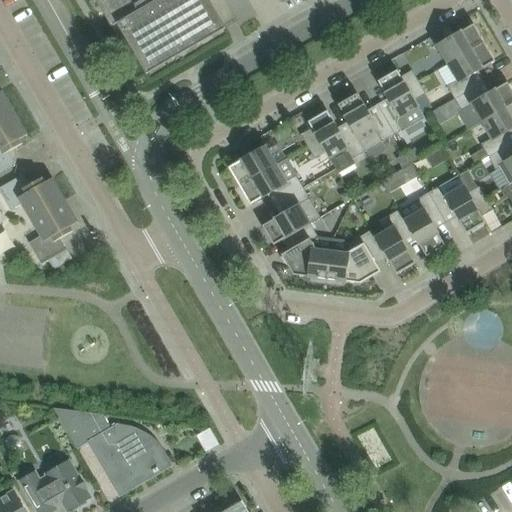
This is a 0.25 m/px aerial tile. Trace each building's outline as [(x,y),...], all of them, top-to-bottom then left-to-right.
[(95,0),(112,28),(117,24),(147,75),(226,29),(209,0),(144,0),(142,2),(140,0),(95,0)] [(448,65),(485,44),(474,25),(438,47),(448,65)] [(485,44),(448,65),(458,81),(448,87),(455,100),(478,87),(472,76),(496,62),(485,44)] [(382,112),(395,135),(401,132),(425,119),(418,107),(415,101),(401,78),(398,71),(378,82),(392,106),(382,112)] [(412,71),(401,78),(415,101),(426,94),(412,71)] [(478,87),(455,100),(461,111),(457,113),(468,131),(482,123),(511,105),(511,90),(508,83),(495,91),(489,94),(484,97),(478,87)] [(0,122),(14,114),(1,92),(0,92),(0,122)] [(371,118),(358,95),(338,106),(352,129),(365,152),(395,135),(382,112),(371,118)] [(492,139),(481,145),(484,149),(489,158),(511,145),(506,134),(511,131),(511,130),(511,105),(482,123),(492,139)] [(312,129),(326,152),(339,175),(355,165),(352,160),(365,152),(352,129),(342,136),(328,112),(309,123),(312,129)] [(0,172),(16,163),(10,152),(22,145),(20,141),(27,137),(14,114),(0,122),(0,172)] [(301,136),(314,159),(326,152),(312,129),(301,136)] [(511,145),(489,158),(497,171),(500,169),(509,185),(511,183),(511,145)] [(266,147),(229,169),(240,187),(276,166),(266,147)] [(484,149),(471,157),(476,166),(489,158),(484,149)] [(412,151),(406,154),(412,164),(422,159),(418,152),(412,151)] [(400,158),(399,163),(403,170),(412,164),(406,154),(400,158)] [(274,192),(280,202),(304,189),(297,177),(298,176),(288,159),(276,166),(240,187),(251,206),(274,192)] [(469,171),(459,177),(463,184),(473,178),(469,171)] [(42,238),(30,244),(41,264),(42,265),(67,251),(61,240),(73,232),(70,228),(78,223),(52,180),(45,184),(42,179),(30,187),(23,175),(0,188),(0,192),(11,211),(22,204),(42,238)] [(393,175),(382,182),(389,194),(400,188),(393,175)] [(442,186),(429,194),(443,217),(453,211),(457,217),(459,222),(467,235),(486,224),(482,217),(469,194),(465,187),(463,184),(459,177),(442,186)] [(479,188),(469,194),(482,217),(493,211),(480,188),(479,188)] [(310,224),(321,218),(304,189),(280,202),(287,213),(263,227),(274,246),(282,241),(311,225),(310,224)] [(341,195),(340,199),(344,205),(353,199),(348,191),(341,195)] [(416,201),(400,211),(406,221),(413,234),(419,245),(427,258),(446,247),(438,234),(436,229),(432,223),(443,217),(429,194),(416,201)] [(376,239),(388,260),(397,275),(416,264),(402,240),(413,234),(406,221),(400,211),(380,223),(386,233),(376,239)] [(318,238),(311,225),(282,241),(289,252),(282,256),(294,276),(312,278),(311,282),(327,284),(331,253),(317,251),(312,241),(318,238)] [(346,255),(331,253),(327,284),(342,286),(343,282),(361,284),(381,273),(377,266),(388,260),(376,239),(371,232),(347,246),(351,252),(346,255)] [(67,251),(53,259),(58,268),(72,260),(67,251)] [(104,415),(54,409),(77,450),(90,443),(118,492),(144,477),(146,479),(169,466),(156,444),(145,450),(132,427),(118,425),(111,429),(104,415)] [(35,473),(20,482),(37,511),(52,511),(57,510),(55,508),(62,504),(67,511),(73,509),(74,511),(87,504),(85,501),(91,498),(87,491),(87,490),(79,477),(70,462),(46,475),(47,477),(40,481),(35,473)] [(25,511),(14,492),(0,500),(0,511),(25,511)] [(245,511),(240,503),(237,500),(233,499),(229,499),(226,501),(223,507),(214,511),(245,511)]
